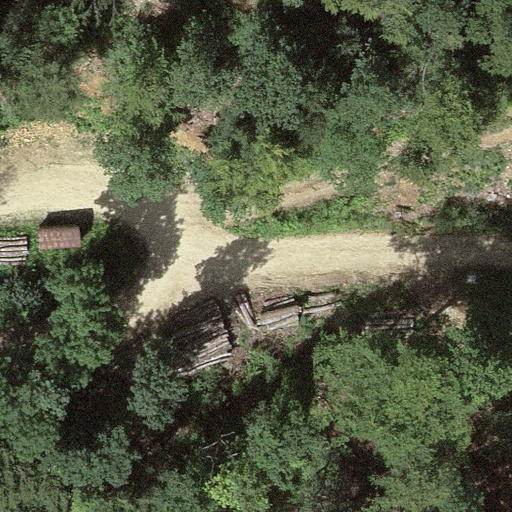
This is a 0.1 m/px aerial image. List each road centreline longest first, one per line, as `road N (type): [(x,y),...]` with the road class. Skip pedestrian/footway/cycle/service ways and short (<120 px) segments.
road 1 (track): [(0,328),(55,326),(108,309),(142,227),(210,249),(511,248)]
road 2 (track): [(142,227),(422,154),(511,119)]
road 3 (track): [(142,227),(43,181),(0,190)]
